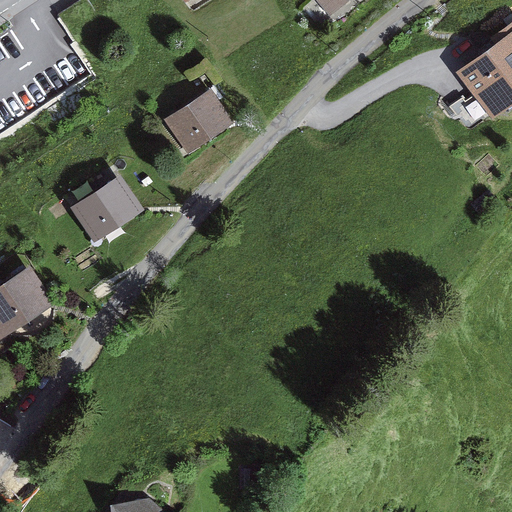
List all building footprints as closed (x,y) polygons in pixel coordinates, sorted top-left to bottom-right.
[(308,0),(324,20),(349,0),(308,0)] [(511,107),(511,34),(462,70),(497,118),(511,107)] [(232,124),(210,88),(160,119),(182,155),(232,124)] [(64,206),(86,242),(138,212),(117,175),(64,206)] [(0,281),(0,333),(48,305),(25,266),(0,281)] [(128,511),(184,511),(183,511),(177,511),(167,511),(146,492),(128,511)]
